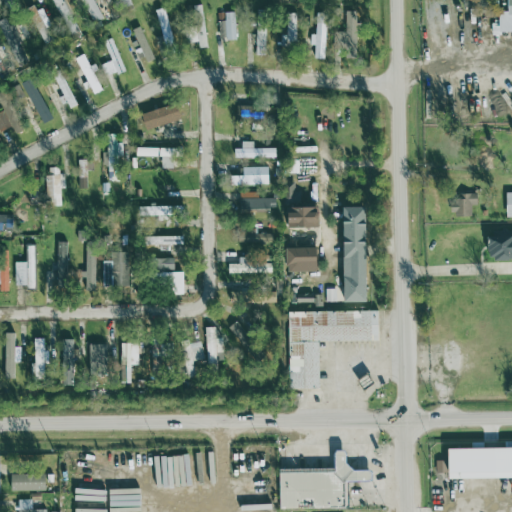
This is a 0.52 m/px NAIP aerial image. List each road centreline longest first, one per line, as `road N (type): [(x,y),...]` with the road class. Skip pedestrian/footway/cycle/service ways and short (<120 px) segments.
road 1 (secondary): [(406,511),(395,0)]
road 2 (secondary): [(0,424),(511,419)]
road 3 (residential): [(0,172),(173,81),(220,74),(397,84)]
road 4 (residential): [(205,299),(202,77)]
road 5 (residential): [(0,313),(171,313),(197,309),(205,299)]
